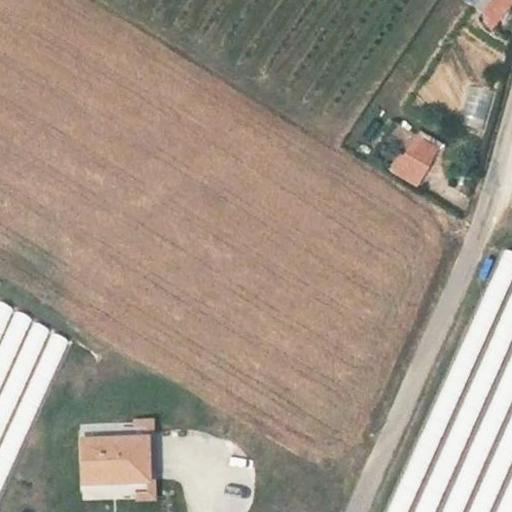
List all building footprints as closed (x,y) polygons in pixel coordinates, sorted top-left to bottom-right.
[(474,0),(471,5),(482,11),(491,0),(474,0)] [(511,0),(491,0),(482,11),(498,25),(511,7),(511,0)] [(386,175),(420,188),(437,141),(411,132),(402,157),(394,154),(386,175)] [(0,483),(80,337),(0,293),(0,483)] [(146,430),(74,431),(75,506),(147,504),(147,487),(142,487),(141,447),(146,447),(146,430)]
